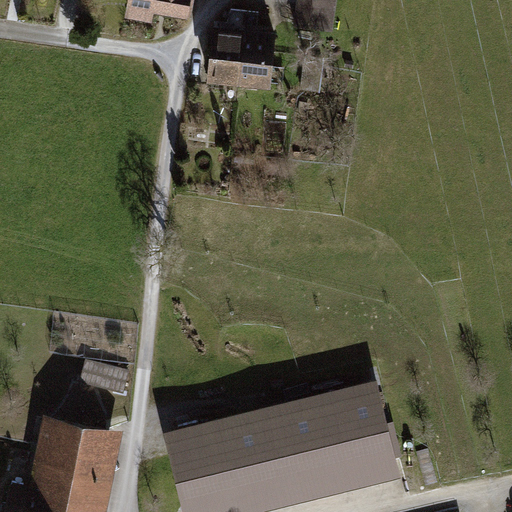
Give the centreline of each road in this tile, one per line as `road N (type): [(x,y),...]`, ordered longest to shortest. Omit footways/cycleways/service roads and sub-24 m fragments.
road 1 (track): [(182,57),(128,511)]
road 2 (track): [(182,57),(0,34)]
road 3 (track): [(392,511),(511,486)]
